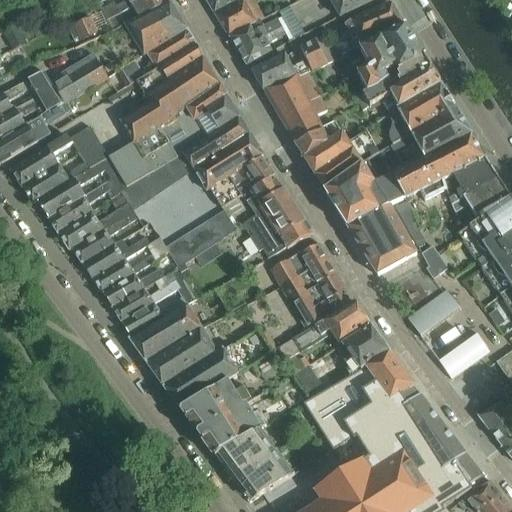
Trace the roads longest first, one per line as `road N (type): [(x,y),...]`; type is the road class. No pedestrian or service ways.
road 1 (residential): [(190,0),(351,266),(511,481)]
road 2 (unclassified): [(0,212),(226,511)]
road 3 (unclassified): [(511,163),(410,0)]
